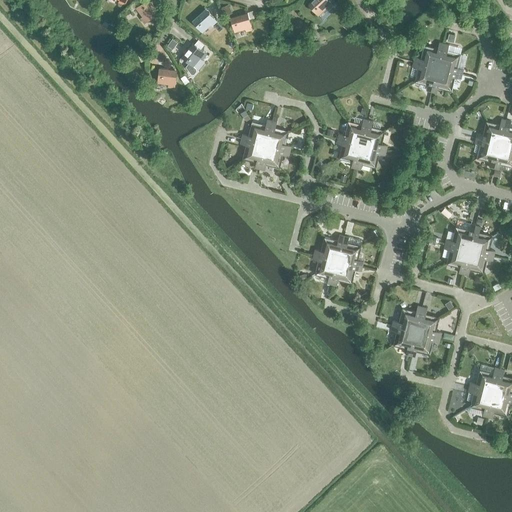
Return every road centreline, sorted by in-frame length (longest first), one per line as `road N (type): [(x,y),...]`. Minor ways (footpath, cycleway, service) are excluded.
road 1 (residential): [(305,204),(321,129),(312,109),(272,98)]
road 2 (residential): [(305,204),(219,175),(224,130)]
road 3 (residential): [(456,118),(473,100),(485,48),(468,29),(446,26)]
